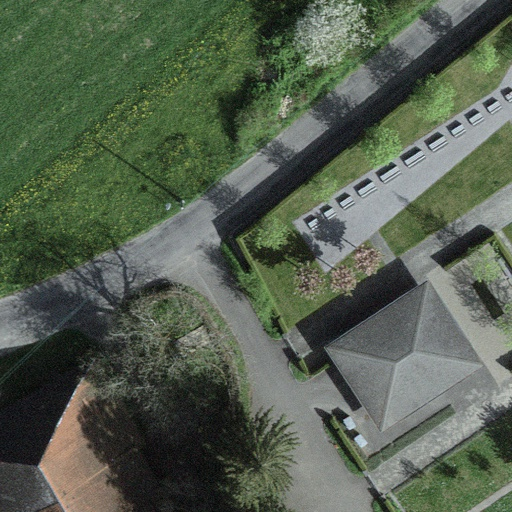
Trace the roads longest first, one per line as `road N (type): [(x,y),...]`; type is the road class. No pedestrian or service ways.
road 1 (unclassified): [(476,0),(170,258)]
road 2 (unclassified): [(170,258),(323,511)]
road 3 (unclassified): [(170,258),(0,338)]
